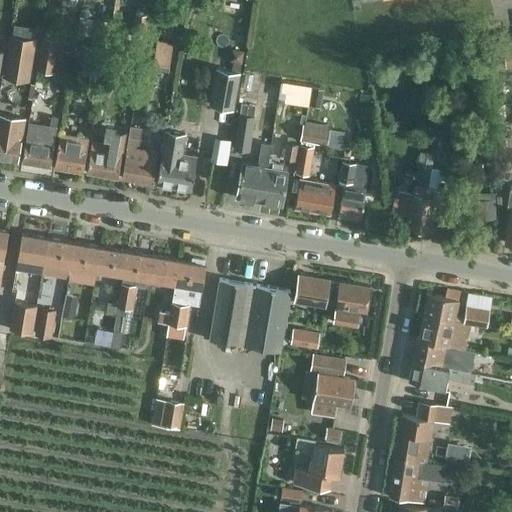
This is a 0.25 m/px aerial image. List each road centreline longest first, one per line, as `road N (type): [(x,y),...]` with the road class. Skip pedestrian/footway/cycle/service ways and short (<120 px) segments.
road 1 (tertiary): [(408,260),(0,189)]
road 2 (residential): [(366,511),(408,260)]
